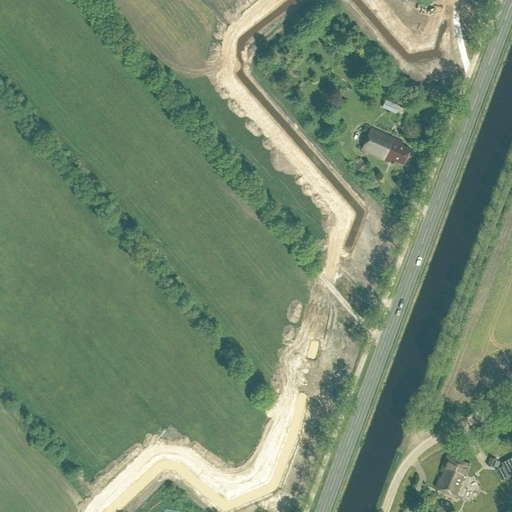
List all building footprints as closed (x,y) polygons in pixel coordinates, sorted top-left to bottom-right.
[(398,105),(385,99),(382,107),(395,112),(398,105)] [(399,163),(403,165),(410,149),(406,148),(406,147),(402,145),(403,143),(370,129),(361,150),(389,163),(390,160),(398,164),(399,163)] [(359,169),(376,189),(383,183),(366,164),(359,169)] [(463,481),(470,465),(447,455),(440,471),(443,473),(441,478),(440,477),(435,488),(455,496),(461,480),(463,481)] [(489,458),(487,465),(493,468),(494,466),(497,468),(499,463),(496,462),(496,461),(489,458)]
